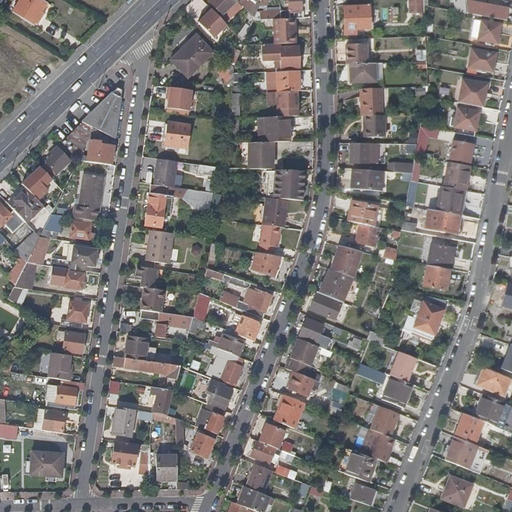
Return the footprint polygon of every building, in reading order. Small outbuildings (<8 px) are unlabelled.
[(47,4),(40,0),(20,0),(12,13),(33,26),(35,24),(41,14),(47,4)] [(215,0),(210,5),(227,21),(241,8),(233,0),(215,0)] [(260,0),(256,11),(259,12),(259,20),(272,20),(294,19),(301,18),(299,0),(287,0),(288,11),(280,12),(280,7),(266,8),(267,1),(271,2),(271,0),(260,0)] [(423,0),(413,0),(414,13),(424,13),(424,6),(423,0)] [(453,0),(454,12),(467,14),(466,0),(453,0)] [(370,6),(343,7),(344,36),(356,35),(356,31),(370,31),(370,6)] [(508,11),(481,7),(479,16),(506,21),(508,11)] [(203,14),(205,15),(197,23),(213,39),(226,26),(209,8),(203,14)] [(44,15),(41,14),(35,24),(37,26),(44,15)] [(294,19),(272,20),(273,45),(278,44),(295,44),(294,19)] [(480,22),(474,21),(471,38),(477,39),(480,22)] [(480,21),(480,22),(477,39),(477,41),(497,45),(501,25),(480,21)] [(433,25),(425,24),(425,32),(432,32),(433,25)] [(214,54),(195,35),(169,60),(187,79),(214,54)] [(273,45),(261,45),(262,61),(280,60),(280,69),(286,69),(286,66),(295,66),(295,69),(298,69),(297,47),(278,48),(278,44),(273,45)] [(366,46),(345,47),(345,65),(349,65),(367,64),(366,46)] [(229,48),(226,59),(234,62),(238,51),(229,48)] [(495,55),(471,50),(468,68),(492,72),(495,55)] [(426,51),(415,51),(416,63),(427,62),(426,51)] [(227,63),(222,68),(232,79),(232,74),(233,69),(227,63)] [(367,64),(349,65),(350,84),(376,83),(375,64),(367,64)] [(298,71),(275,72),(275,92),(297,91),(299,91),(298,71)] [(487,85),(462,80),(458,103),(483,108),(487,85)] [(166,95),(168,96),(167,108),(188,111),(191,91),(167,87),(166,95)] [(381,89),(360,89),(361,116),(364,116),(382,116),(381,89)] [(297,91),(275,92),(276,110),(298,109),(297,91)] [(121,98),(111,93),(81,122),(100,132),(115,139),(121,98)] [(232,94),(231,97),(230,119),(239,119),(239,94),(232,94)] [(479,112),(457,108),(453,128),(475,133),(479,112)] [(382,116),(364,116),(363,137),(385,137),(385,116),(382,116)] [(288,117),(261,118),(262,143),(272,142),(289,142),(288,117)] [(100,132),(81,122),(61,143),(79,161),(87,140),(88,140),(85,162),(111,165),(114,146),(100,144),(100,141),(96,141),(100,132)] [(189,125),(167,122),(164,146),(186,149),(189,125)] [(434,130),(420,127),(420,134),(432,136),(434,130)] [(262,143),(247,143),(247,169),(272,170),(272,142),(262,143)] [(473,146),(452,142),(449,160),(470,163),(473,146)] [(376,144),(349,144),(349,164),(370,164),(370,163),(376,164),(376,144)] [(417,145),(406,145),(406,156),(415,156),(417,145)] [(49,153),(52,156),(44,162),(56,174),(70,162),(56,147),(49,153)] [(415,157),(413,165),(411,174),(410,182),(416,182),(421,158),(415,157)] [(176,162),(157,159),(153,185),(167,188),(173,188),(176,162)] [(413,165),(394,163),(394,173),(411,174),(413,165)] [(468,166),(448,163),(444,187),(464,191),(468,166)] [(214,167),(199,165),(197,175),(213,177),(214,167)] [(382,172),(352,170),(351,189),(381,192),(382,172)] [(263,182),(267,182),(265,198),(300,201),(301,196),(302,196),(304,173),(290,172),(264,172),(263,182)] [(104,177),(83,174),(78,207),(74,206),(72,218),(97,221),(104,177)] [(63,192),(57,185),(38,202),(43,207),(51,215),(63,192)] [(153,185),(150,185),(144,226),(161,228),(162,223),(168,223),(172,197),(166,196),(167,188),(153,185)] [(444,187),(441,187),(437,212),(460,216),(464,191),(444,187)] [(16,196),(7,204),(13,210),(24,222),(25,223),(43,207),(38,202),(25,189),(17,197),(16,196)] [(287,201),(264,198),(261,225),(280,228),(283,228),(287,201)] [(377,207),(351,202),(347,221),(359,224),(373,227),(377,207)] [(0,203),(0,227),(4,224),(12,233),(24,222),(13,210),(10,214),(0,203)] [(437,212),(427,210),(424,228),(457,234),(460,216),(437,212)] [(409,217),(404,216),(401,230),(412,232),(413,225),(408,224),(409,217)] [(91,224),(71,222),(70,238),(89,241),(91,224)] [(373,227),(359,224),(356,237),(361,239),(360,244),(375,247),(379,228),(373,227)] [(280,228),(261,225),(257,253),(272,256),(273,247),(277,248),(280,228)] [(57,231),(43,229),(39,237),(49,239),(56,240),(57,231)] [(173,234),(149,231),(144,261),(169,264),(173,234)] [(400,233),(393,231),(392,238),(399,241),(400,233)] [(39,237),(34,232),(15,250),(21,257),(26,262),(39,237)] [(49,239),(39,237),(26,262),(26,263),(35,264),(41,265),(49,239)] [(74,245),(68,244),(66,261),(71,262),(71,263),(68,263),(67,269),(69,269),(76,270),(77,264),(93,266),(96,250),(73,247),(74,245)] [(454,249),(430,245),(426,266),(450,270),(454,249)] [(362,252),(338,246),(329,270),(353,278),(362,252)] [(396,254),(385,251),(383,258),(386,259),(394,261),(395,261),(395,260),(396,254)] [(257,253),(255,253),(249,270),(273,277),(277,264),(274,263),(276,256),(272,256),(257,253)] [(16,263),(17,264),(6,278),(14,286),(26,263),(26,262),(21,257),(16,263)] [(215,258),(209,257),(206,269),(213,271),(215,258)] [(66,261),(51,259),(50,266),(52,267),(66,269),(67,269),(68,263),(71,263),(71,262),(66,261)] [(35,264),(26,263),(14,286),(13,287),(22,288),(31,290),(35,264)] [(450,270),(426,266),(422,286),(447,291),(450,270)] [(66,269),(52,267),(49,284),(63,286),(66,269)] [(135,277),(141,277),(140,287),(143,288),(154,289),(157,270),(136,267),(135,277)] [(67,269),(66,269),(63,286),(63,287),(81,290),(84,274),(69,271),(69,269),(67,269)] [(213,271),(206,269),(205,275),(220,281),(223,275),(213,271)] [(329,270),(327,269),(318,293),(342,302),(343,303),(353,278),(329,270)] [(241,281),(223,275),(220,281),(238,287),(241,281)] [(250,284),(241,281),(238,287),(244,289),(246,288),(248,287),(249,286),(250,284)] [(22,288),(13,287),(7,299),(15,304),(22,288)] [(154,289),(143,288),(140,310),(141,310),(160,313),(162,301),(173,303),(175,292),(154,289)] [(223,292),(219,301),(262,319),(271,296),(254,289),(253,291),(248,289),(245,298),(243,297),(241,302),(238,301),(238,299),(223,292)] [(318,293),(316,292),(308,310),(335,321),(342,302),(318,293)] [(410,310),(418,313),(413,327),(434,335),(443,311),(414,299),(410,310)] [(88,303),(69,301),(67,320),(61,319),(60,327),(81,330),(82,322),(85,323),(88,303)] [(382,307),(376,304),(373,313),(379,315),(382,307)] [(140,318),(156,320),(163,321),(171,322),(171,323),(186,326),(186,331),(189,332),(193,318),(160,313),(141,310),(140,318)] [(260,324),(241,316),(233,334),(253,342),(260,324)] [(205,322),(193,318),(189,332),(193,334),(196,327),(202,330),(205,322)] [(322,325),(306,319),(298,337),(315,343),(322,325)] [(119,332),(130,331),(130,323),(118,324),(119,332)] [(163,325),(156,324),(154,337),(164,338),(166,325),(163,325)] [(327,324),(325,329),(339,335),(342,329),(327,324)] [(413,327),(411,332),(432,340),(434,335),(413,327)] [(386,338),(370,331),(367,339),(369,340),(383,346),(386,338)] [(84,335),(65,332),(62,351),(81,354),(84,335)] [(209,340),(207,345),(211,347),(238,358),(244,343),(221,333),(220,338),(217,343),(212,341),(209,340)] [(149,339),(127,336),(124,358),(125,358),(152,362),(154,348),(148,347),(149,339)] [(315,346),(297,339),(285,369),(292,372),(332,387),(334,382),(307,371),(317,347),(315,346)] [(326,345),(318,341),(315,346),(317,347),(321,348),(325,350),(326,345)] [(511,345),(503,369),(511,372),(511,345)] [(212,366),(210,364),(205,375),(234,386),(242,368),(240,367),(243,359),(238,358),(211,347),(209,352),(217,356),(212,366)] [(325,350),(321,348),(319,354),(329,358),(332,352),(325,350)] [(416,359),(398,352),(388,375),(391,376),(407,382),(410,372),(411,368),(412,368),(416,359)] [(71,356),(50,353),(47,378),(60,380),(71,381),(72,374),(68,373),(69,366),(71,356)] [(183,356),(173,354),(170,365),(179,366),(183,356)] [(124,358),(114,356),(112,367),(123,368),(125,358),(124,358)] [(125,358),(123,368),(167,375),(166,383),(166,390),(173,391),(179,366),(170,365),(152,362),(125,358)] [(11,363),(7,363),(0,368),(0,370),(9,372),(11,363)] [(358,364),(353,374),(374,383),(378,373),(358,364)] [(485,369),(482,368),(475,386),(478,386),(485,369)] [(510,379),(485,369),(478,386),(490,392),(491,389),(504,394),(510,379)] [(0,370),(0,399),(9,401),(9,372),(0,370)] [(332,387),(292,372),(285,388),(306,397),(309,390),(328,397),(332,387)] [(388,375),(387,374),(381,388),(385,390),(391,376),(388,375)] [(391,376),(385,390),(382,400),(403,408),(413,384),(407,382),(391,376)] [(145,379),(145,381),(145,386),(150,387),(158,388),(159,382),(145,379)] [(210,379),(204,394),(208,396),(206,402),(224,410),(232,391),(223,388),(225,385),(210,379)] [(108,381),(107,394),(117,395),(118,382),(108,381)] [(85,383),(77,382),(76,388),(76,390),(83,391),(85,383)] [(334,384),(333,390),(347,393),(348,387),(334,384)] [(57,387),(48,386),(45,406),(73,410),(76,390),(76,388),(59,385),(57,385),(57,387)] [(136,386),(135,393),(145,394),(146,387),(136,386)] [(149,395),(156,396),(152,412),(153,412),(166,415),(173,391),(166,390),(158,388),(150,387),(149,395)] [(304,403),(283,395),(273,420),(293,428),(304,403)] [(504,403),(483,395),(474,418),(484,422),(494,426),(504,403)] [(204,410),(202,409),(195,426),(208,431),(216,434),(223,418),(221,417),(223,411),(206,404),(204,410)] [(399,414),(380,406),(371,429),(389,437),(399,414)] [(114,417),(116,417),(113,435),(130,437),(135,410),(115,407),(114,417)] [(64,413),(45,410),(42,430),(61,433),(64,413)] [(152,412),(139,410),(137,419),(152,422),(153,420),(153,412),(152,412)] [(166,415),(153,412),(153,420),(160,420),(175,425),(175,418),(166,415)] [(474,418),(463,414),(453,436),(475,445),(484,422),(474,418)] [(284,431),(265,423),(258,442),(275,448),(277,449),(284,431)] [(4,425),(0,425),(0,433),(16,436),(17,427),(4,425)] [(371,429),(369,428),(359,452),(387,463),(395,439),(389,437),(371,429)] [(202,435),(196,433),(189,451),(206,458),(216,434),(208,431),(206,434),(205,437),(202,435)] [(475,445),(453,436),(444,460),(468,469),(477,446),(475,445)] [(136,444),(114,441),(111,463),(117,464),(116,468),(130,470),(130,466),(133,466),(136,444)] [(258,442),(256,441),(249,456),(268,464),(275,448),(258,442)] [(31,451),(30,460),(29,475),(62,477),(63,454),(31,451)] [(290,454),(282,451),(279,457),(287,461),(290,454)] [(377,460),(352,451),(344,473),(369,482),(372,474),(377,460)] [(150,454),(141,452),(139,473),(150,475),(150,454)] [(176,455),(155,455),(156,481),(176,480),(176,455)] [(271,470),(255,464),(245,486),(262,493),(271,470)] [(289,470),(277,465),(274,471),(286,476),(289,470)] [(290,468),(289,470),(286,476),(293,479),(296,472),(294,472),(295,470),(290,468)] [(472,485),(449,476),(440,499),(463,508),(472,485)] [(303,499),(308,486),(300,483),(295,495),(303,499)] [(374,490),(355,484),(350,499),(369,506),(374,490)] [(245,486),(244,486),(237,503),(256,511),(258,511),(262,511),(263,511),(266,503),(268,496),(269,496),(262,493),(245,486)] [(378,491),(374,490),(369,506),(373,507),(378,491)] [(274,499),(268,496),(266,503),(270,506),(271,506),(274,499)] [(237,503),(231,501),(227,511),(255,511),(256,511),(237,503)]
